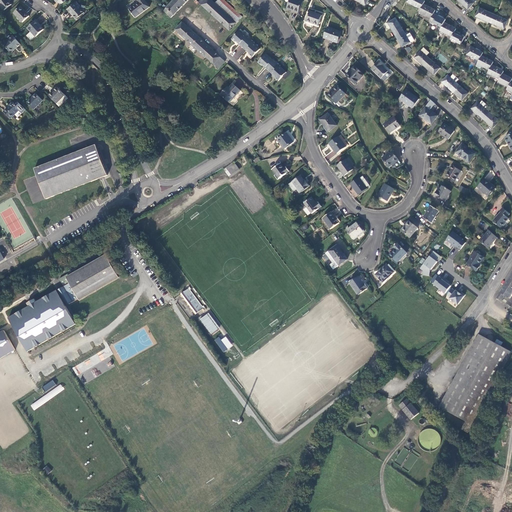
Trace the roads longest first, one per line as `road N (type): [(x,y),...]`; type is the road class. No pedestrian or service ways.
road 1 (tertiary): [(511,186),(474,132),(368,36)]
road 2 (unclassified): [(151,183),(101,67),(56,41)]
road 3 (unclassified): [(45,53),(109,117),(139,187)]
road 4 (residential): [(484,298),(403,385),(369,389)]
road 5 (residential): [(179,183),(287,111)]
